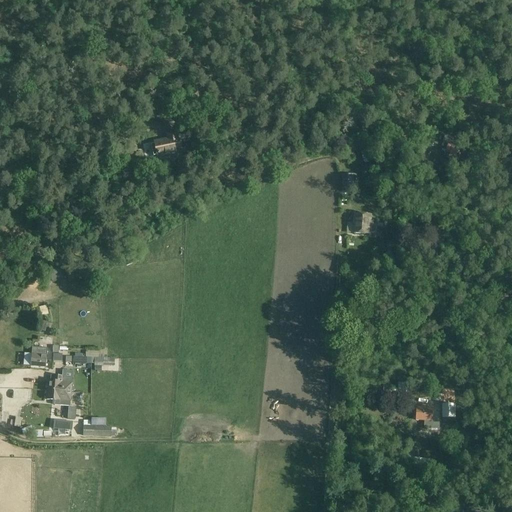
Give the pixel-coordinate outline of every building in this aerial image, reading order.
[(195,124),(183,115),(178,121),(190,131),(195,124)] [(158,158),(181,154),(177,132),(167,134),(168,140),(154,143),(158,158)] [(447,161),(454,163),(461,141),(444,136),(442,144),(447,145),(445,152),(449,154),(447,161)] [(355,192),(354,175),(341,176),(341,193),(355,192)] [(381,206),(392,202),(390,196),(378,200),(381,206)] [(354,234),(369,235),(370,216),(355,215),(354,234)] [(53,283),(64,278),(60,268),(49,273),(53,283)] [(31,367),(46,368),(47,349),(32,348),(31,367)] [(48,382),(47,391),(56,392),(56,389),(62,389),(62,392),(71,393),(71,392),(74,392),(76,391),(76,387),(74,385),(72,385),(72,384),(63,383),(63,377),(54,376),(54,377),(51,376),(51,382),(48,382)] [(56,392),(47,391),(46,400),(71,402),(71,393),(62,392),(62,389),(56,389),(56,392)] [(442,419),(455,419),(456,419),(455,405),(442,405),(442,419)] [(416,421),(424,421),(424,429),(439,430),(440,422),(432,421),(432,410),(416,409),(416,421)] [(71,417),(53,416),(53,424),(71,425),(71,417)] [(31,425),(21,429),(23,435),(33,431),(31,425)] [(111,438),(111,427),(94,427),(94,438),(111,438)]
